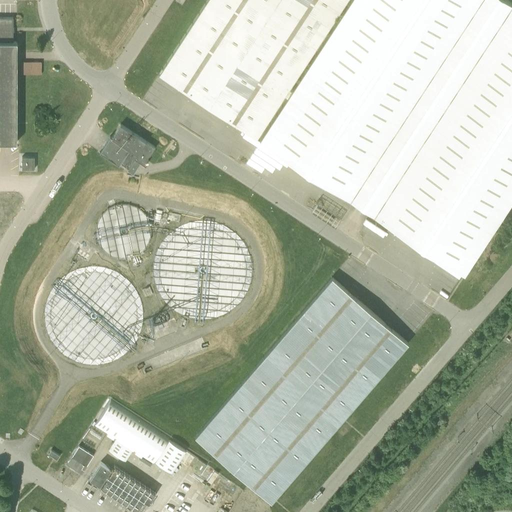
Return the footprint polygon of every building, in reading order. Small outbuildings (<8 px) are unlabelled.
[(207,0),(159,73),(256,137),(345,0),(207,0)] [(350,0),(260,139),(465,273),(511,200),(511,1),(509,0),(350,0)] [(0,142),(17,142),(17,141),(17,127),(17,61),(17,41),(13,41),(13,17),(0,17),(0,142)] [(43,73),(42,60),(22,60),(22,73),(43,73)] [(120,162),(122,163),(129,168),(128,170),(133,173),(141,163),(145,166),(146,165),(144,164),(156,148),(120,124),(112,137),(110,136),(99,152),(119,165),(120,162)] [(34,157),(22,157),(22,169),(34,169),(34,157)] [(166,221),(179,224),(181,215),(168,212),(166,221)] [(408,342),(332,277),(195,436),(271,501),(408,342)] [(94,425),(114,438),(108,448),(125,459),(131,449),(152,463),(156,458),(160,461),(173,440),(111,400),(94,425)] [(78,445),(66,464),(81,473),(93,455),(78,445)] [(48,454),(57,459),(60,455),(51,450),(48,454)] [(179,460),(199,474),(206,464),(186,450),(179,460)] [(137,461),(149,468),(152,463),(141,456),(137,461)] [(111,468),(101,462),(89,479),(100,485),(111,468)] [(114,466),(101,486),(137,510),(144,499),(149,503),(155,493),(114,466)]
